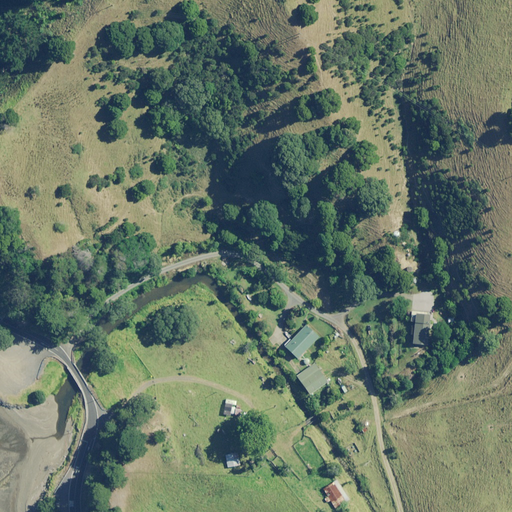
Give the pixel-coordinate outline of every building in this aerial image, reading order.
[(415,311),(411,344),(427,346),(431,313),(415,311)] [(320,338),(307,325),(286,347),(298,359),(320,338)] [(328,382),(315,364),(298,376),(311,395),(328,382)] [(237,401),(226,399),(224,414),(235,416),(237,401)] [(241,465),(239,452),(225,455),(228,468),(241,465)] [(325,490),(329,496),(324,499),(327,504),(332,501),(336,508),(350,500),(339,482),(325,490)]
